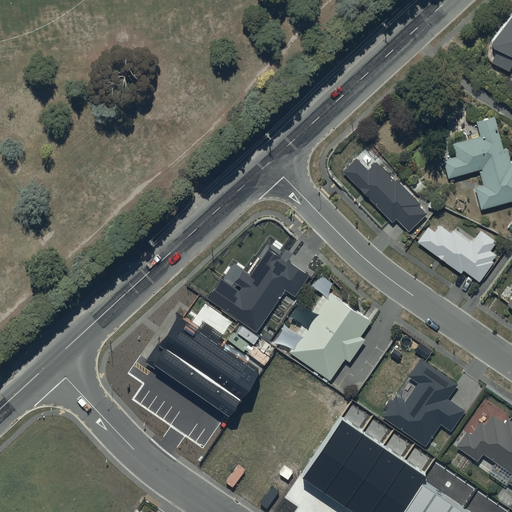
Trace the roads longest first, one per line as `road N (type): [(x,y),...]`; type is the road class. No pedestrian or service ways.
road 1 (residential): [(271,162),(393,282),(511,363)]
road 2 (unclassified): [(54,361),(271,162)]
road 3 (unclassified): [(271,162),(452,0)]
road 4 (unclassified): [(224,511),(119,430),(54,361)]
